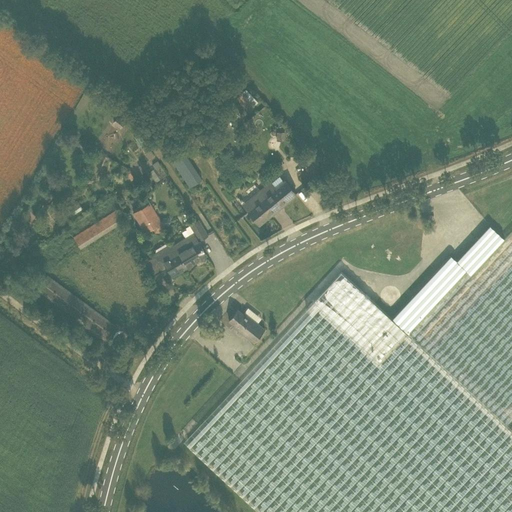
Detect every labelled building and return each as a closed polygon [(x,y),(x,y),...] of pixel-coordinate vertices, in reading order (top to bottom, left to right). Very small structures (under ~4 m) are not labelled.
[(246,88),(241,92),(253,105),(258,101),(246,88)] [(216,108),(211,102),(204,107),(209,114),(216,108)] [(125,122),(118,116),(113,122),(121,128),(125,122)] [(202,179),(190,161),(185,152),(182,154),(173,160),(190,187),(202,179)] [(296,175),(304,185),(323,169),(315,159),(296,175)] [(152,169),(156,180),(166,176),(162,165),(152,169)] [(265,197),(276,211),(296,194),(285,180),(285,181),(280,176),(271,183),(270,182),(260,191),(265,197)] [(144,192),(150,188),(144,180),(139,183),(144,192)] [(259,224),(276,211),(265,197),(260,191),(249,199),(254,205),(248,210),(259,224)] [(147,232),(154,228),(162,223),(151,204),(136,214),(147,232)] [(80,248),(123,221),(116,210),(73,237),(80,248)] [(200,240),(208,235),(199,220),(191,224),(200,240)] [(451,255),(392,318),(407,333),(465,271),(470,275),(505,238),(490,225),(457,260),(451,255)] [(465,271),(407,333),(506,425),(511,418),(511,230),(505,238),(470,275),(465,271)] [(185,268),(207,255),(193,232),(173,244),(178,253),(177,254),(185,268)] [(173,275),(185,268),(177,254),(178,253),(173,244),(172,242),(160,249),(162,252),(155,257),(163,271),(168,268),(173,275)] [(511,511),(511,429),(506,425),(407,333),(392,318),(341,271),(307,309),(184,440),(260,511),(511,511)] [(118,325),(48,274),(37,289),(107,340),(118,325)] [(265,329),(244,312),(243,314),(237,309),(229,319),(235,324),(234,326),(254,342),(265,329)]
